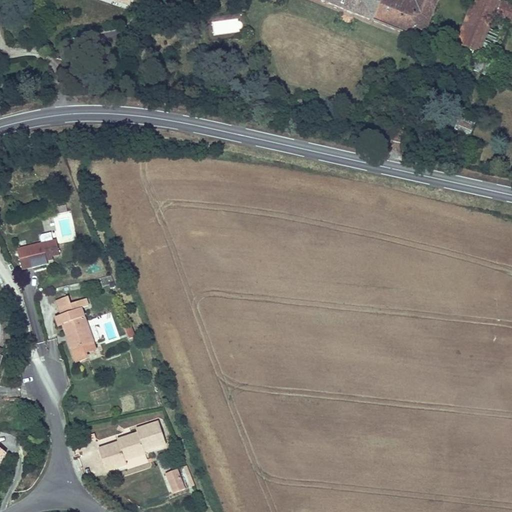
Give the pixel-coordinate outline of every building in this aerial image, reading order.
[(415,0),(415,1),(413,0),(322,0),(327,2),(373,21),(373,20),(412,36),(412,37),(413,37),(414,36),(415,32),(416,32),(417,29),(425,32),(437,0),(415,0)] [(459,45),(477,52),(480,53),(480,52),(489,29),(494,17),(511,23),(511,4),(502,0),(501,2),(496,0),(473,0),(456,43),(459,45)] [(498,33),(489,29),(480,52),(489,56),(498,33)] [(474,59),(477,52),(459,45),(457,52),(474,59)] [(479,72),(485,59),(478,56),(472,70),(479,72)] [(489,76),(495,62),(488,60),(482,73),(489,76)] [(470,134),(476,120),(461,114),(456,128),(470,134)] [(47,263),(60,261),(57,246),(30,251),(34,272),(48,269),(47,263)] [(72,351),(94,345),(83,311),(89,309),(87,300),(73,304),(71,297),(58,301),(63,317),(56,318),(60,330),(65,329),(72,351)] [(136,429),(137,433),(158,426),(157,422),(136,429)] [(125,463),(144,457),(143,453),(165,446),(158,426),(137,433),(138,433),(138,436),(118,442),(119,445),(98,452),(105,474),(126,467),(125,463)] [(117,440),(118,442),(138,436),(138,433),(117,440)] [(97,449),(98,452),(119,445),(118,442),(97,449)] [(0,465),(8,455),(0,447),(0,465)] [(167,482),(179,478),(177,471),(165,475),(167,482)] [(172,495),(184,492),(179,478),(167,482),(172,495)]
